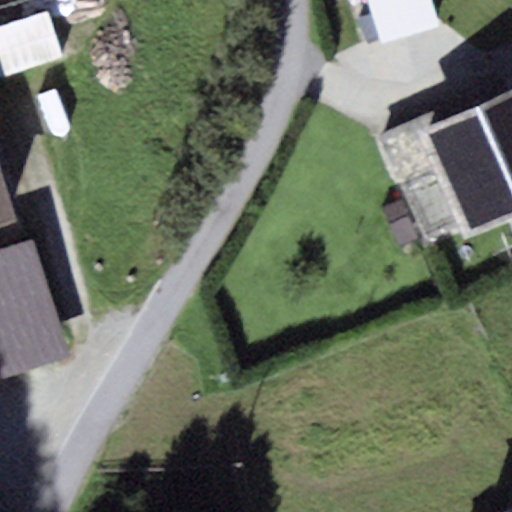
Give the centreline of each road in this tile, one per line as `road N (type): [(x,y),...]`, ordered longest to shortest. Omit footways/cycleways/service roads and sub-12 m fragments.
road 1 (residential): [(290,69),(242,181),(121,357),(50,511)]
road 2 (residential): [(511,77),(335,84),(290,69)]
